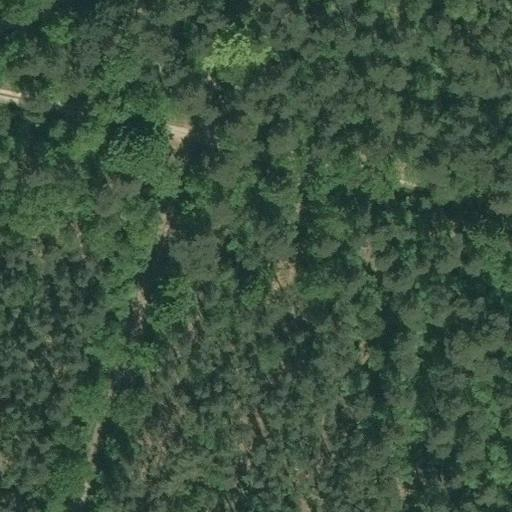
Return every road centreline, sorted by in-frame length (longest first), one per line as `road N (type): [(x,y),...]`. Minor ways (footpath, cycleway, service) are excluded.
road 1 (track): [(228,0),(76,511)]
road 2 (track): [(0,95),(511,213)]
